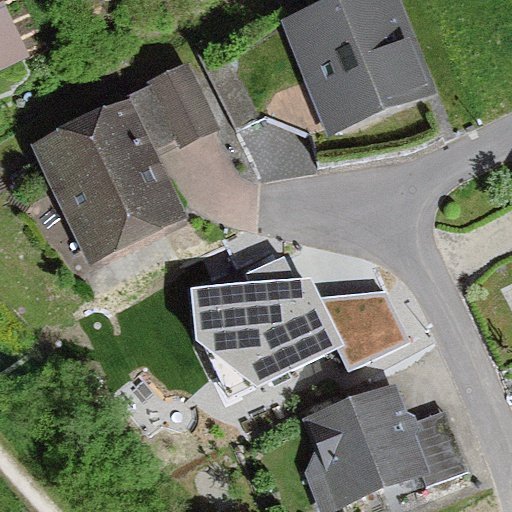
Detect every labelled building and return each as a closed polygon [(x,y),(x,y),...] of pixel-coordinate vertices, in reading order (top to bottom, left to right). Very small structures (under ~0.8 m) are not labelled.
[(435,100),(395,0),(376,0),(285,36),(326,142),(435,100)] [(177,142),(204,129),(177,76),(151,89),(177,142)] [(38,154),(88,256),(169,217),(119,115),(38,154)] [(309,282),(195,290),(199,338),(259,383),(340,343),(309,282)] [(394,418),(387,399),(307,429),(335,502),(414,472),(402,441),(408,428),(407,424),(394,418)]
